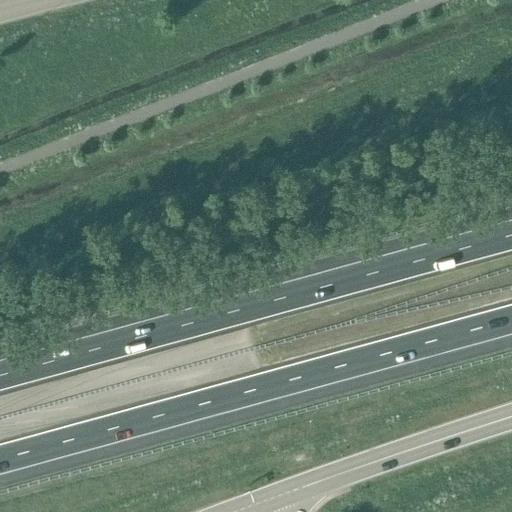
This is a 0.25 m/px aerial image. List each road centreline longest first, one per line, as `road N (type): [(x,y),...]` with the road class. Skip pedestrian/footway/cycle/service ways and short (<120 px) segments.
road 1 (motorway): [(511,237),(0,377)]
road 2 (motorway): [(0,462),(511,328)]
road 3 (secondary): [(255,504),(511,417)]
